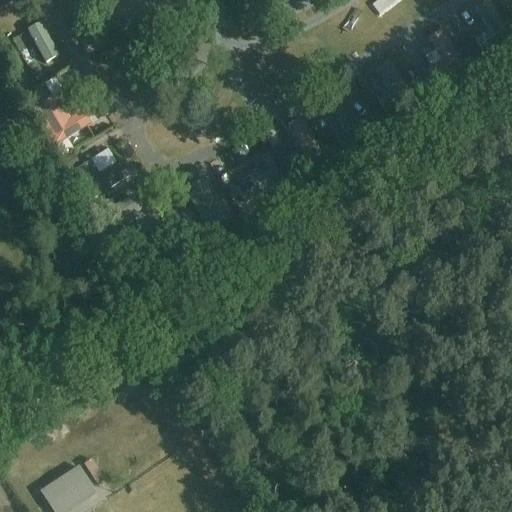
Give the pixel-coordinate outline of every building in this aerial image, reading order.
[(154,12),(145,0),(141,0),(111,21),(121,35),(154,12)] [(239,0),(248,19),(267,11),(262,0),(239,0)] [(262,0),(267,11),(286,3),(284,0),(262,0)] [(511,39),(488,2),(475,10),(488,32),(475,41),(485,56),(511,39)] [(464,70),(442,32),(428,40),(441,62),(427,70),(437,86),(464,70)] [(411,99),(389,63),(375,72),(388,94),(377,101),(385,115),(411,99)] [(57,80),(47,86),(53,97),(64,91),(57,80)] [(75,88),(83,101),(91,96),(83,83),(75,88)] [(442,99),(435,86),(423,92),(430,105),(442,99)] [(58,97),(34,112),(62,159),(74,151),(68,141),(91,128),(82,112),(71,119),(58,97)] [(301,116),(285,124),(299,153),(315,146),(301,116)] [(17,118),(0,130),(0,135),(10,149),(30,134),(17,118)] [(372,121),(361,128),(368,138),(378,131),(372,121)] [(68,172),(80,164),(74,155),(62,163),(68,172)] [(245,205),(284,182),(268,156),(254,164),(261,176),(237,190),(245,205)] [(93,201),(133,175),(124,160),(99,176),(91,162),(75,172),(93,201)] [(35,168),(26,175),(33,184),(42,178),(35,168)] [(184,192),(209,233),(230,220),(205,179),(184,192)] [(105,214),(134,263),(150,253),(130,219),(143,211),(134,196),(105,214)] [(198,248),(209,241),(204,232),(192,240),(198,248)] [(185,256),(178,244),(166,250),(173,263),(185,256)] [(15,305),(24,312),(33,299),(25,292),(15,305)] [(45,310),(32,308),(31,316),(44,317),(45,310)] [(22,321),(11,326),(17,338),(19,337),(21,342),(30,338),(27,333),(32,330),(27,321),(23,323),(22,321)] [(79,466),(92,487),(103,481),(90,460),(79,466)] [(41,494),(52,511),(94,511),(103,507),(96,496),(97,495),(79,469),(41,494)]
